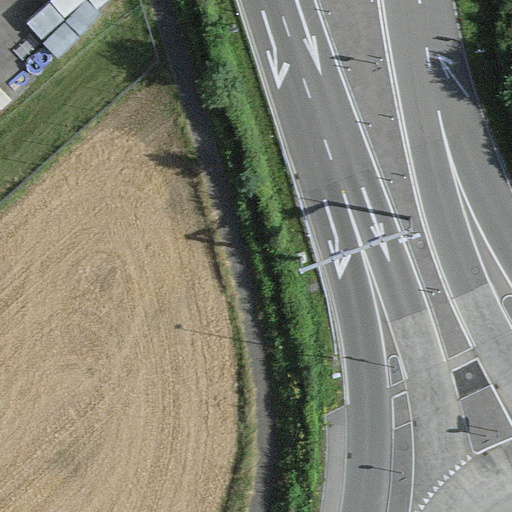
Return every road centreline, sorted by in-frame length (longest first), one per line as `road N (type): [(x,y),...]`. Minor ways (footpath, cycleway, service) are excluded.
road 1 (motorway): [(316,120),(393,256),(459,511)]
road 2 (motorway): [(316,120),(366,375),(364,511)]
road 3 (motorway): [(511,357),(471,278),(433,158),(424,115),(427,64)]
road 4 (motorway): [(511,247),(461,106),(427,64)]
road 5 (motorway): [(277,0),(316,120)]
